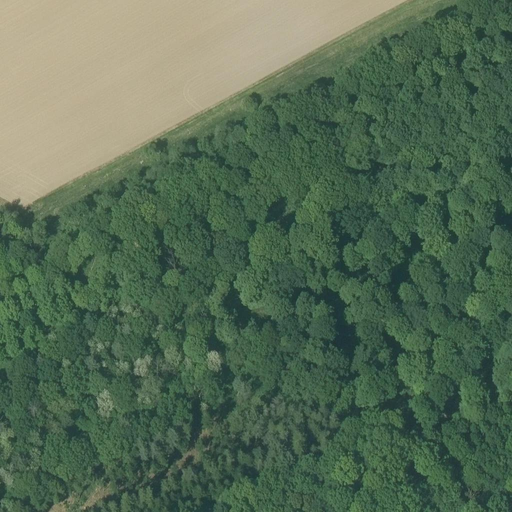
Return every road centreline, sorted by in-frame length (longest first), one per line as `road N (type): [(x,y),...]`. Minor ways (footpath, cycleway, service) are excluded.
road 1 (track): [(490,511),(0,233)]
road 2 (track): [(35,252),(479,0)]
road 3 (track): [(511,178),(174,329)]
road 4 (track): [(396,453),(511,390)]
